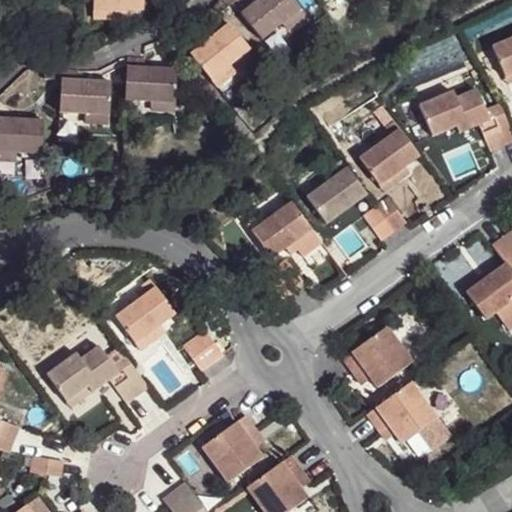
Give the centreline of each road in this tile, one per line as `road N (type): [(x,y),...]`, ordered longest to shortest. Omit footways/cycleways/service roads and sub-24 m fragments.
road 1 (residential): [(254,334),(187,256),(142,235),(57,233),(0,250)]
road 2 (residential): [(293,340),(511,179)]
road 3 (residential): [(208,0),(178,26),(97,62),(33,60),(0,81)]
